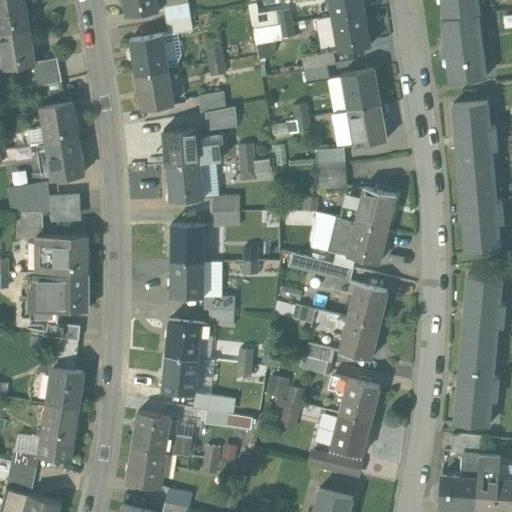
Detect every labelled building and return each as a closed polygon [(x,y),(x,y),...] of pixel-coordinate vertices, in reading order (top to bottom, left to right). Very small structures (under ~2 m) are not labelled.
[(23,0),(0,0),(0,32),(28,28),(23,0)] [(154,0),(122,0),(126,17),(156,12),(154,0)] [(187,0),(163,0),(167,21),(191,16),(187,0)] [(360,0),(328,0),(331,16),(362,11),(360,0)] [(477,0),(441,0),(444,18),(478,14),(479,14),(477,0)] [(290,10),(275,13),(278,25),(292,23),(290,10)] [(362,11),(331,16),(337,51),(368,45),(362,11)] [(444,18),(442,19),(446,45),(443,45),(444,56),(447,56),(451,81),(486,77),(478,14),(444,18)] [(191,16),(167,21),(169,33),(180,30),(193,28),(191,16)] [(292,23),(278,25),(280,38),(294,36),(292,23)] [(28,28),(0,32),(0,48),(3,68),(33,63),(28,28)] [(162,35),(130,40),(136,74),(168,69),(162,35)] [(220,47),(207,49),(209,62),(223,60),(220,47)] [(330,52),(309,56),(311,68),(333,64),(330,52)] [(55,60),(33,63),(37,86),(58,82),(55,60)] [(223,60),(209,62),(212,75),(225,73),(223,60)] [(168,69),(136,74),(142,111),(174,106),(168,69)] [(373,69),(340,75),(346,109),(379,103),(373,69)] [(70,102),(41,107),(47,142),(76,138),(70,102)] [(459,180),(494,176),(492,151),(497,151),(495,127),(490,128),(487,102),(453,105),(459,180)] [(306,103),(293,105),(295,118),(308,116),(306,103)] [(379,103),(346,109),(353,145),(386,139),(379,103)] [(235,106),(206,111),(208,129),(237,126),(235,106)] [(308,116),(295,118),(297,131),(310,129),(308,116)] [(197,126),(163,129),(166,165),(167,165),(200,162),(221,160),(219,142),(199,144),(197,126)] [(76,138),(47,142),(52,178),(82,173),(76,138)] [(252,145),(238,146),(239,159),(253,157),(252,145)] [(343,150),(318,152),(318,163),(344,162),(343,150)] [(253,157),(239,159),(241,172),(255,171),(253,157)] [(200,162),(167,165),(170,201),(203,198),(200,162)] [(344,162),(318,163),(320,189),(345,187),(344,162)] [(494,176),(459,180),(466,252),(501,249),(498,225),(503,224),(501,202),(496,202),(494,176)] [(47,182),(8,189),(11,212),(41,210),(50,210),(49,195),(47,182)] [(395,194),(363,187),(355,221),(387,228),(395,194)] [(75,197),(54,198),(55,217),(76,216),(75,197)] [(317,198),(303,197),(302,210),(316,211),(317,198)] [(41,210),(15,212),(18,239),(36,239),(36,237),(41,237),(43,236),(41,210)] [(316,211),(302,210),(302,224),(315,224),(316,211)] [(355,221),(336,216),(327,251),(378,263),(387,228),(355,221)] [(205,225),(172,225),(172,260),(205,260),(205,225)] [(43,236),(41,237),(36,237),(36,239),(36,273),(87,273),(87,237),(43,236)] [(259,247),(245,247),(245,260),(258,260),(259,247)] [(205,260),(172,260),(172,295),(205,295),(205,260)] [(258,260),(245,260),(245,273),(258,273),(258,260)] [(352,267),(329,262),(326,276),(349,282),(352,267)] [(87,273),(36,273),(36,288),(30,288),(30,323),(55,323),(57,323),(57,310),(87,310),(87,273)] [(461,352),(495,354),(497,328),(502,328),(505,305),(499,305),(501,280),(467,277),(461,352)] [(387,291),(355,283),(347,316),(379,324),(387,291)] [(311,294),(298,291),(295,304),(308,307),(311,294)] [(308,307),(295,304),(292,317),(305,320),(308,307)] [(347,316),(317,309),(313,326),(343,334),(338,352),(370,360),(379,324),(347,316)] [(202,323),(171,320),(167,354),(198,358),(202,323)] [(57,323),(55,323),(54,337),(78,339),(79,325),(57,323)] [(78,340),(55,338),(53,360),(76,362),(78,340)] [(331,370),(333,344),(311,341),(308,368),(331,370)] [(254,349),(239,348),(238,362),(253,363),(254,349)] [(495,354),(461,352),(454,424),(488,427),(490,402),(496,403),(498,379),(493,378),(495,354)] [(198,358),(167,354),(164,390),(195,393),(198,358)] [(253,363),(238,362),(237,375),(251,377),(253,363)] [(82,371),(51,367),(46,403),(77,407),(82,371)] [(379,387),(347,379),(339,412),(371,420),(379,387)] [(303,390),(290,387),(287,400),(300,403),(303,390)] [(211,394),(210,421),(233,422),(234,395),(211,394)] [(300,403),(287,400),(284,412),(297,416),(300,403)] [(77,407),(46,403),(39,456),(69,460),(77,407)] [(171,417),(138,412),(133,446),(165,452),(168,434),(171,417)] [(371,420),(339,412),(330,448),(362,456),(371,420)] [(191,438),(168,434),(165,452),(189,455),(191,438)] [(481,437),(450,434),(449,452),(462,453),(479,454),(480,441),(481,437)] [(487,441),(480,441),(479,454),(486,455),(487,441)] [(220,447),(207,445),(205,458),(218,460),(220,447)] [(165,452),(133,446),(127,482),(159,487),(165,452)] [(38,454),(15,449),(12,462),(36,467),(38,454)] [(360,464),(314,453),(311,464),(358,475),(360,464)] [(461,476),(441,475),(439,506),(476,509),(479,454),(462,453),(461,476)] [(486,455),(479,454),(476,509),(511,511),(511,509),(511,480),(499,479),(501,456),(486,455)] [(218,460),(205,458),(203,471),(216,473),(218,460)] [(36,467),(12,462),(7,487),(30,494),(36,467)] [(165,511),(190,511),(195,491),(172,486),(165,511)] [(30,494),(7,487),(6,489),(10,490),(3,511),(56,511),(59,502),(30,494)] [(349,511),(353,498),(320,490),(314,511),(349,511)] [(273,511),(276,503),(262,499),(258,511),(273,511)]
